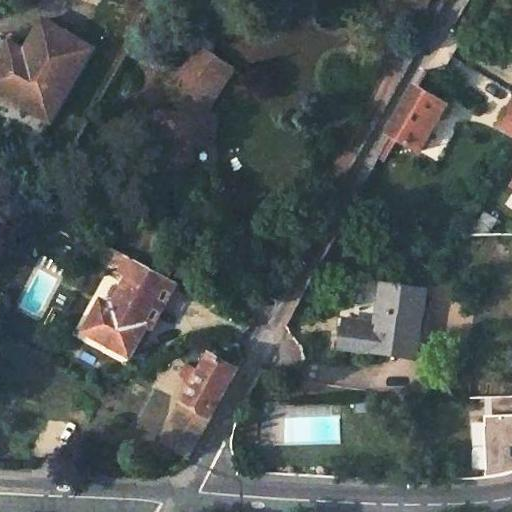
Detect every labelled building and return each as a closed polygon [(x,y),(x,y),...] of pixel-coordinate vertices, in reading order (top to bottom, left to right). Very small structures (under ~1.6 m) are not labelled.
[(12,35),(0,55),(0,88),(30,107),(35,99),(54,111),(94,41),(48,13),(29,45),(12,35)] [(152,115),(150,145),(166,145),(165,166),(191,167),(192,148),(212,149),(214,118),(207,118),(208,107),(232,71),(194,46),(170,83),(183,91),(182,116),(152,115)] [(410,95),(382,146),(388,149),(393,140),(419,154),(445,107),(413,90),(410,95)] [(511,98),(497,124),(511,133),(511,98)] [(388,149),(382,146),(376,158),(381,161),(388,149)] [(499,219),(482,209),(476,219),(489,226),(492,222),(496,224),(499,219)] [(126,255),(101,302),(112,308),(137,261),(126,255)] [(101,302),(86,330),(131,354),(148,325),(146,323),(170,279),(137,261),(112,308),(101,302)] [(344,326),(341,347),(378,352),(415,355),(423,290),(382,285),(377,323),(376,330),(344,326)] [(345,319),(344,326),(376,330),(377,323),(345,319)] [(204,365),(161,439),(188,454),(230,379),(204,365)] [(511,395),(493,396),(495,474),(507,472),(511,470),(511,395)]
